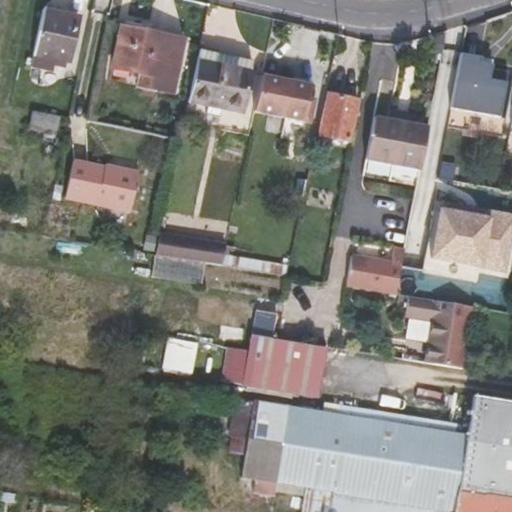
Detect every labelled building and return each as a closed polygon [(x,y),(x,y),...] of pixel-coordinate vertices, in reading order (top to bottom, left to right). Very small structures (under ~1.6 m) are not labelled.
[(69,62),(79,16),(45,8),(35,54),(56,59),(69,62)] [(132,71),(139,73),(159,78),(163,78),(161,89),(175,92),(185,42),(171,38),(172,36),(123,25),(114,68),(132,71)] [(224,67),(227,55),(199,49),(189,101),(242,112),(250,73),(248,72),(224,67)] [(52,72),(56,59),(35,54),(32,67),(52,72)] [(450,109),(498,117),(506,71),(490,68),(491,64),(479,62),(480,58),(459,54),(450,109)] [(248,72),(251,60),(227,55),(224,67),(248,72)] [(129,85),(132,71),(114,68),(112,81),(129,85)] [(135,88),(156,92),(159,78),(139,73),(135,88)] [(276,77),(269,114),(305,121),(312,85),(276,77)] [(330,94),(321,134),(347,139),(356,100),(330,94)] [(386,121),(372,118),(358,176),(411,189),(426,131),(411,128),(414,118),(389,112),(386,121)] [(31,122),(56,127),(58,118),(33,113),(31,122)] [(130,211),(139,171),(116,166),(116,169),(107,167),(74,160),(66,198),(130,211)] [(511,216),(442,203),(441,210),(490,220),(488,227),(511,232),(511,216)] [(490,220),(441,210),(431,258),(505,273),(511,236),(511,232),(488,227),(490,220)] [(386,244),(406,248),(408,236),(388,232),(386,244)] [(162,235),(157,254),(221,265),(226,245),(162,235)] [(336,284),(397,294),(406,248),(386,244),(384,255),(343,247),(336,284)] [(235,256),(236,247),(226,245),(221,265),(286,275),(288,265),(235,256)] [(434,364),(461,369),(473,307),(446,303),(434,364)] [(242,384),(318,397),(328,348),(249,334),(247,348),(242,384)] [(192,375),(199,342),(170,335),(162,368),(192,375)] [(330,511),(511,511),(511,402),(473,396),(466,436),(252,401),(240,476),(333,492),(330,511)]
